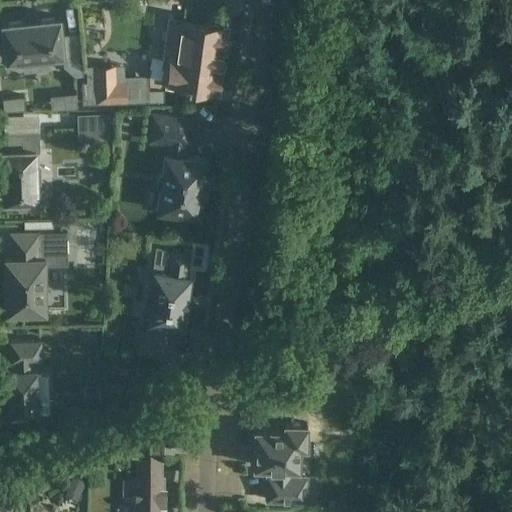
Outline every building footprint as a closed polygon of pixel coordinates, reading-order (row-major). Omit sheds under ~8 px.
[(5,22),(3,22),(3,24),(7,56),(6,56),(6,59),(9,59),(9,58),(25,57),(26,67),(47,65),(46,55),(61,53),(61,54),(64,53),(65,53),(66,63),(76,72),(83,71),(79,33),(62,35),(60,19),(60,16),(58,16),(58,17),(39,19),(24,20),(5,22)] [(224,57),(221,52),(221,47),(218,47),(219,39),(225,40),(227,26),(219,24),(216,21),(211,20),(207,23),(168,17),(163,54),(170,55),(167,81),(192,85),(195,88),(200,89),(204,87),(218,89),(221,66),(219,66),(219,62),(224,57)] [(87,81),(82,81),(83,102),(146,100),(145,79),(121,80),(120,65),(90,66),(91,70),(89,71),(89,77),(91,77),(91,81),(87,81)] [(51,97),(76,96),(75,81),(50,83),(51,97)] [(25,107),(24,95),(3,97),(4,109),(25,107)] [(168,133),(167,142),(169,142),(168,152),(165,151),(163,172),(160,174),(159,177),(158,183),(158,186),(160,188),(157,209),(200,215),(208,158),(180,153),(181,144),(192,146),(196,118),(153,111),(150,131),(168,133)] [(110,126),(99,126),(100,137),(110,137),(110,126)] [(39,130),(6,131),(6,149),(3,149),(4,199),(37,198),(37,181),(40,181),(39,165),(36,165),(36,150),(39,150),(39,130)] [(69,219),(68,251),(85,251),(86,216),(50,214),(51,203),(28,202),(27,217),(69,219)] [(67,256),(67,230),(11,231),(11,255),(5,256),(6,311),(46,310),(45,256),(67,256)] [(190,251),(172,249),(169,271),(155,269),(152,287),(148,286),(146,302),(150,303),(147,320),(149,321),(148,328),(142,327),(138,351),(167,355),(170,331),(168,331),(169,324),(183,326),(190,274),(186,273),(190,251)] [(15,368),(7,368),(9,413),(14,413),(14,417),(27,417),(27,413),(38,412),(38,391),(49,391),(49,372),(42,373),(42,366),(33,367),(33,359),(42,359),(41,341),(12,342),(13,362),(15,362),(15,368)] [(102,393),(120,396),(122,386),(104,382),(102,393)] [(85,402),(100,401),(99,385),(84,386),(85,402)] [(285,428),(255,428),(254,464),(272,465),(272,474),(268,474),(267,498),(306,500),(306,498),(298,498),(299,475),(293,474),(293,465),(299,465),(300,444),(307,444),(307,422),(285,421),(285,428)] [(161,470),(138,470),(138,486),(125,486),(125,490),(124,492),(124,498),(125,500),(125,504),(135,505),(135,511),(165,511),(166,503),(163,503),(163,487),(161,487),(161,470)] [(74,484),(70,493),(81,497),(85,488),(74,484)]
